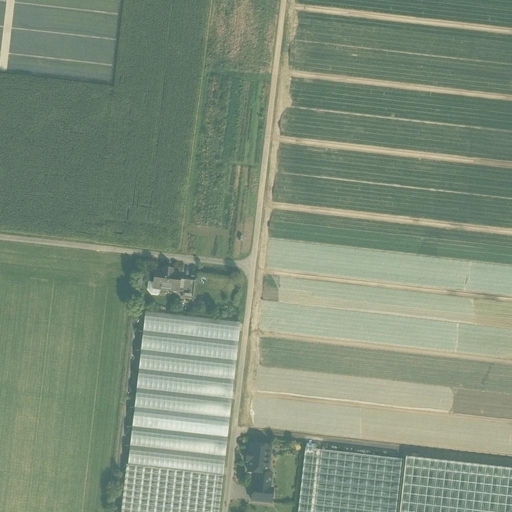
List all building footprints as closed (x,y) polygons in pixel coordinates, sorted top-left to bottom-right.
[(172,271),(164,270),(163,273),(155,272),(154,283),(149,283),(148,284),(147,290),(151,295),(157,296),(158,295),(159,290),(178,292),(180,280),(180,275),(172,274),(172,271)] [(195,281),(184,280),(182,293),(182,298),(193,299),(195,281)] [(240,324),(145,313),(128,466),(222,477),(240,324)] [(262,444),(259,444),(256,446),(251,445),(250,454),(247,454),(246,462),(249,463),(248,473),(260,474),(259,488),(269,490),(271,475),(267,474),(270,448),(264,447),(262,444)] [(297,511),(395,511),(401,460),(305,449),(297,511)] [(511,511),(511,474),(409,463),(403,511),(511,511)] [(128,466),(126,466),(120,511),(218,511),(222,477),(128,466)] [(259,488),(253,488),(251,502),(271,504),(272,490),(259,488)]
